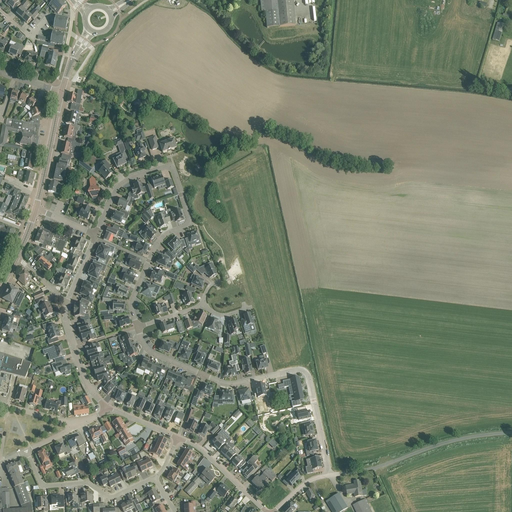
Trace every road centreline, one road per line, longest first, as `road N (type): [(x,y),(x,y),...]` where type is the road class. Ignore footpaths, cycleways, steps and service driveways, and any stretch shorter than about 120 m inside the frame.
road 1 (residential): [(137,327),(132,299),(157,242),(190,222),(172,167),(123,181),(96,235)]
road 2 (residential): [(329,475),(304,372),(225,383),(145,349),(137,327)]
road 3 (residential): [(329,475),(455,439),(511,432)]
road 4 (residential): [(25,451),(43,484),(77,480),(111,496),(154,476)]
